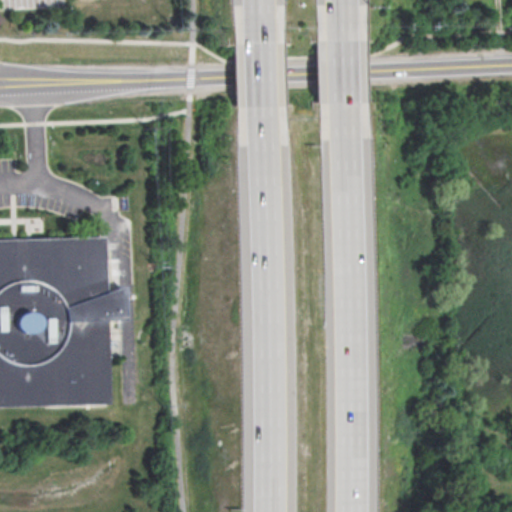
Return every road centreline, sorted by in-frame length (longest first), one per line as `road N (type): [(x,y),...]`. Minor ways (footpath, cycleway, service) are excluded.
road 1 (tertiary): [(511,62),(34,82)]
road 2 (motorway): [(344,511),(338,139)]
road 3 (motorway): [(257,142),(265,511)]
road 4 (motorway): [(254,6),(257,142)]
road 5 (motorway): [(338,139),(334,5)]
